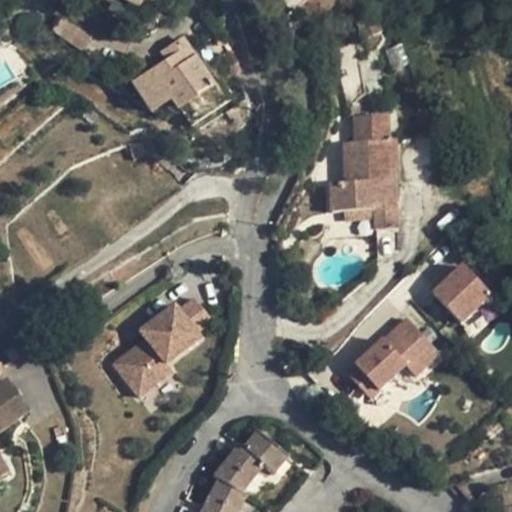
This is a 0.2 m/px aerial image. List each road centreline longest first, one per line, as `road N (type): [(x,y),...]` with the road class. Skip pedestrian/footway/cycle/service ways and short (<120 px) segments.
road 1 (residential): [(254,387),(256,217),(297,133),(295,90),(255,0)]
road 2 (residential): [(420,511),(254,387)]
road 3 (residential): [(157,511),(210,431),(254,387)]
